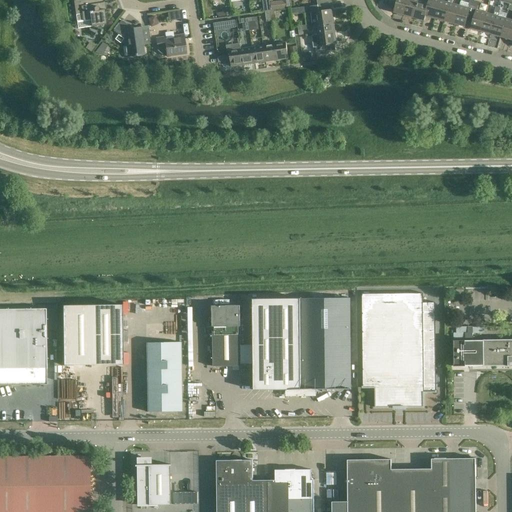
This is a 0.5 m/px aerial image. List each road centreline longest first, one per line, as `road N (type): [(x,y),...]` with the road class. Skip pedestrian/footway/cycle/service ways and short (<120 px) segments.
road 1 (unclassified): [(500,442),(473,430),(114,437)]
road 2 (secondary): [(511,167),(156,171)]
road 3 (residential): [(511,68),(382,31),(359,0)]
road 4 (secondary): [(156,171),(39,160),(0,147)]
road 5 (secondary): [(0,161),(63,176),(156,171)]
